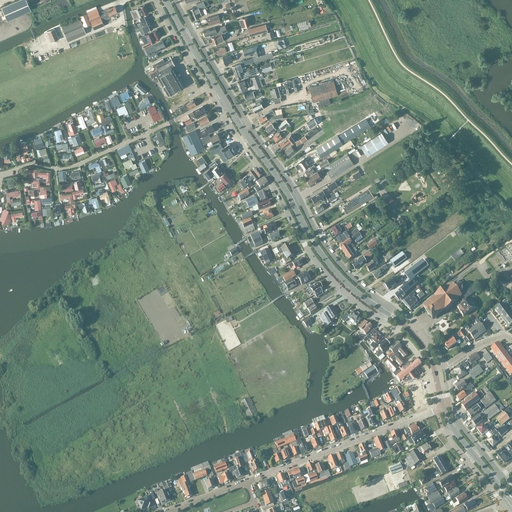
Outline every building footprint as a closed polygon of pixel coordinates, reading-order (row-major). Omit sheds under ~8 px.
[(33,9),(28,0),(17,0),(3,6),(9,20),(33,9)] [(199,9),(206,7),(203,1),(196,4),(197,6),(190,9),(194,19),(202,16),(199,9)] [(135,9),(136,11),(139,17),(148,13),(144,5),(135,9)] [(104,11),(99,13),(102,21),(110,18),(110,17),(118,13),(115,7),(109,9),(109,8),(103,10),(104,11)] [(97,9),(87,13),(91,24),(92,24),(94,30),(104,26),(102,21),(99,13),(97,9)] [(61,27),(66,38),(67,38),(68,41),(88,33),(87,29),(92,27),(91,24),(87,13),(81,16),(82,18),(61,27)] [(143,25),(150,22),(148,18),(149,18),(149,17),(148,15),(147,15),(146,15),(140,18),(143,25)] [(207,18),(209,25),(220,21),(218,15),(207,18)] [(153,29),(150,22),(143,25),(142,26),(145,32),(153,29)] [(265,24),(247,29),(249,36),(262,32),(267,31),(265,24)] [(227,32),(225,26),(216,28),(215,27),(203,31),(205,36),(206,36),(207,38),(211,37),(210,35),(212,34),(213,36),(217,34),(218,35),(227,32)] [(47,31),(52,42),(59,39),(59,38),(58,36),(54,28),(47,31)] [(151,42),(161,37),(157,29),(152,32),(141,37),(145,44),(142,46),(144,49),(152,44),(151,42)] [(224,41),(221,34),(211,38),(214,44),(224,41)] [(284,37),(276,39),(278,44),(281,43),(282,45),(286,44),(284,37)] [(346,38),(294,51),(296,59),(348,46),(346,38)] [(162,41),(145,49),(148,56),(149,56),(151,60),(158,57),(156,52),(166,48),(162,41)] [(219,55),(229,51),(226,45),(216,49),(219,55)] [(258,45),(242,50),(244,56),(254,53),(255,57),(261,55),(258,45)] [(232,59),(235,58),(233,54),(230,55),(223,58),(225,64),(233,61),(232,59)] [(155,68),(149,71),(152,77),(159,73),(159,74),(165,85),(163,87),(168,96),(183,88),(171,67),(175,65),(171,59),(169,60),(167,57),(163,59),(153,64),(155,68)] [(232,67),(231,68),(232,70),(233,70),(234,73),(242,70),(246,69),(245,65),(254,62),(253,58),(242,61),(242,64),(240,64),(240,63),(232,67)] [(270,63),(261,66),(263,73),(272,70),(270,63)] [(242,70),(234,73),(237,80),(241,78),(242,79),(248,76),(248,75),(253,73),(252,69),(246,71),(243,73),(242,70)] [(259,80),(257,75),(252,78),(256,89),(263,86),(261,79),(259,80)] [(247,88),(249,87),(247,82),(245,82),(244,80),(237,82),(241,91),(248,89),(247,88)] [(333,81),(309,88),(314,103),(338,95),(333,81)] [(277,86),(270,88),(272,95),(279,93),(277,86)] [(130,89),(120,92),(123,99),(132,96),(130,89)] [(254,95),(257,95),(255,91),(244,94),(246,100),(255,97),(254,95)] [(287,100),(286,95),(273,99),(274,104),(284,101),(287,100)] [(184,104),(184,105),(175,110),(172,111),(175,117),(178,115),(187,110),(187,111),(196,106),(193,100),(186,104),(186,103),(184,104)] [(252,107),(255,112),(263,108),(262,106),(266,104),(264,101),(260,103),(258,101),(255,102),(257,105),(252,107)] [(204,114),(206,113),(203,106),(193,111),(188,114),(190,119),(195,116),(197,119),(204,115),(204,114)] [(267,118),(271,115),(269,112),(258,118),(262,124),(268,120),(267,118)] [(201,126),(210,122),(207,116),(198,120),(199,122),(196,123),(198,127),(201,126)] [(314,118),(307,123),(310,129),(318,124),(314,118)] [(366,118),(338,136),(316,149),(322,157),(343,144),(342,143),(371,126),(366,118)] [(70,133),(78,130),(74,119),(67,122),(69,126),(67,127),(70,133)] [(286,119),(278,126),(281,130),(289,124),(286,119)] [(270,133),(272,132),(276,129),(275,127),(277,125),(274,121),(272,123),(265,128),(270,133)] [(186,133),(196,128),(194,123),(183,127),(186,133)] [(205,131),(202,132),(204,136),(207,135),(210,133),(210,134),(215,132),(214,130),(215,130),(214,127),(213,127),(212,125),(204,128),(205,131)] [(54,128),(57,140),(64,138),(62,127),(54,128)] [(315,129),(315,128),(311,131),(310,131),(304,135),(305,136),(300,139),(299,138),(294,142),(295,143),(291,146),(291,145),(285,150),(289,156),(295,151),(294,149),(298,146),(303,143),(302,143),(307,139),(313,135),(318,131),(316,128),(315,129)] [(191,154),(204,149),(195,130),(183,136),(191,154)] [(283,137),(286,135),(284,131),(280,134),(279,133),(273,137),(277,142),(283,137)] [(367,156),(388,142),(381,132),(360,146),(367,156)] [(100,140),(105,138),(104,134),(95,137),(97,144),(101,143),(100,140)] [(209,134),(200,138),(201,141),(203,144),(208,142),(211,141),(213,144),(220,140),(217,134),(210,137),(209,134)] [(286,138),(279,144),(283,148),(289,143),(290,144),(295,140),(291,135),(286,139),(286,138)] [(69,137),(71,144),(81,142),(80,138),(75,139),(74,136),(69,137)] [(68,140),(58,142),(59,148),(69,147),(68,140)] [(353,143),(351,140),(339,147),(341,150),(353,143)] [(219,145),(211,150),(213,155),(219,151),(225,160),(235,154),(228,143),(221,148),(219,145)] [(77,153),(85,150),(83,144),(74,147),(77,153)] [(331,170),(327,173),(331,179),(354,164),(347,154),(328,166),(331,170)] [(149,169),(154,167),(152,164),(148,166),(147,164),(151,162),(148,155),(137,160),(143,174),(149,171),(149,169)] [(110,161),(107,161),(106,156),(100,157),(101,165),(110,164),(110,161)] [(132,156),(123,160),(126,168),(132,165),(133,167),(138,165),(136,161),(134,162),(132,156)] [(92,173),(94,180),(103,178),(99,159),(88,162),(89,166),(96,164),(98,171),(92,173)] [(302,160),(297,163),(298,164),(296,165),(295,166),(297,169),(298,169),(301,168),(303,170),(307,168),(307,167),(309,166),(304,159),(302,160)] [(321,168),(329,163),(328,161),(327,160),(319,164),(321,168)] [(204,163),(197,167),(201,173),(208,168),(204,163)] [(311,167),(304,171),(308,176),(315,172),(321,168),(319,164),(315,167),(314,165),(311,167)] [(217,177),(223,173),(217,166),(211,170),(209,168),(203,173),(208,179),(214,174),(217,177)] [(249,175),(248,177),(250,180),(249,180),(252,184),(253,184),(262,177),(256,169),(249,175)] [(79,171),(70,173),(72,180),(81,178),(79,171)] [(120,175),(125,185),(132,181),(127,172),(120,175)] [(225,184),(231,178),(225,172),(219,177),(225,184)] [(321,178),(317,172),(310,176),(311,178),(307,180),(308,181),(307,182),(307,183),(307,184),(308,185),(309,186),(310,185),(311,186),(317,182),(316,180),(318,179),(319,180),(321,178)] [(452,184),(448,177),(451,176),(448,172),(441,176),(447,186),(452,184)] [(252,188),(254,186),(253,184),(252,184),(247,178),(243,181),(248,189),(251,187),(252,188)] [(268,185),(263,178),(255,182),(253,184),(254,186),(255,188),(254,188),(256,192),(268,185)] [(115,179),(112,180),(108,182),(112,191),(116,189),(114,185),(117,184),(115,179)] [(121,180),(117,182),(121,192),(125,190),(121,180)] [(330,191),(338,186),(335,181),(327,186),(330,191)] [(227,187),(223,183),(217,188),(221,192),(227,187)] [(50,186),(41,187),(40,188),(40,189),(40,198),(42,198),(42,202),(50,202),(50,201),(51,201),(51,197),(44,197),(44,194),(46,194),(46,190),(50,190),(50,186)] [(72,189),(73,195),(85,193),(84,187),(72,189)] [(12,193),(12,196),(21,194),(20,188),(7,190),(8,194),(12,193)] [(238,201),(251,192),(250,190),(249,190),(247,188),(235,196),(238,201)] [(105,196),(106,199),(110,199),(109,189),(103,190),(103,192),(100,192),(101,197),(105,196)] [(347,212),(373,196),(369,189),(342,205),(347,212)] [(315,203),(321,199),(322,200),(327,197),(323,190),(311,197),(315,203)] [(418,190),(412,195),(415,200),(422,195),(418,190)] [(258,205),(256,201),(259,200),(260,203),(268,200),(265,191),(257,194),(253,196),(254,198),(245,202),(248,209),(256,206),(258,205)] [(339,195),(337,192),(334,194),(324,200),(324,201),(321,203),(321,204),(316,207),(317,210),(316,210),(318,213),(319,212),(319,213),(326,208),(325,206),(332,201),(331,201),(336,198),(336,197),(339,195)] [(72,194),(62,195),(59,195),(60,200),(63,200),(63,199),(67,198),(67,199),(68,199),(69,203),(72,203),(73,204),(75,204),(75,202),(75,201),(74,201),(72,201),(72,194)] [(394,201),(389,194),(386,197),(381,199),(385,206),(389,203),(390,203),(394,201)] [(95,206),(101,204),(98,195),(89,197),(90,201),(94,200),(95,206)] [(86,201),(78,204),(79,209),(83,208),(82,209),(83,212),(89,210),(86,201)] [(259,204),(258,205),(256,206),(258,211),(270,206),(268,201),(259,204)] [(72,205),(64,206),(65,210),(69,209),(70,215),(74,215),(74,211),(73,211),(72,205)] [(264,215),(262,216),(260,217),(261,219),(265,218),(266,220),(273,217),(270,209),(263,212),(264,215)] [(42,211),(31,212),(32,217),(32,216),(33,220),(36,219),(36,216),(42,216),(42,211)] [(12,222),(16,221),(16,217),(22,216),(22,212),(11,214),(11,218),(12,218),(12,222)] [(10,220),(9,215),(3,213),(0,220),(8,224),(10,220)] [(246,234),(255,230),(250,219),(241,223),(246,234)] [(418,251),(448,234),(441,221),(410,239),(415,247),(417,246),(419,249),(417,251),(418,251)] [(271,231),(272,230),(275,228),(275,227),(276,227),(275,225),(274,225),(273,223),(265,226),(267,229),(264,230),(266,235),(272,232),(271,231)] [(340,230),(338,226),(331,231),(335,237),(342,233),(346,230),(344,227),(340,230)] [(349,239),(352,237),(358,232),(359,232),(357,229),(348,235),(346,232),(336,238),(341,245),(346,241),(349,239)] [(271,242),(272,241),(275,240),(275,239),(279,237),(278,235),(278,233),(277,233),(277,232),(269,235),(269,237),(267,237),(268,239),(267,240),(268,242),(271,241),(271,242)] [(358,232),(352,237),(354,241),(361,236),(358,232)] [(250,237),(247,238),(249,243),(260,238),(258,235),(251,238),(250,237)] [(260,238),(249,243),(252,248),(255,247),(255,248),(263,244),(260,238)] [(341,245),(339,246),(342,250),(345,255),(355,248),(349,239),(346,241),(341,245)] [(374,241),(367,246),(370,250),(377,245),(374,241)] [(233,245),(227,248),(231,256),(237,252),(233,245)] [(284,254),(291,251),(287,245),(283,248),(281,245),(276,248),(279,254),(282,252),(284,254)] [(262,249),(260,249),(261,252),(266,265),(273,262),(268,249),(267,246),(262,249)] [(355,248),(345,255),(349,260),(354,257),(357,255),(355,252),(357,251),(355,248)] [(460,249),(451,257),(455,262),(464,254),(460,249)] [(294,256),(291,251),(284,254),(285,257),(282,259),(286,265),(291,261),(289,258),(294,256)] [(358,262),(352,266),(355,270),(364,264),(364,265),(367,263),(365,261),(366,260),(372,256),(369,253),(364,257),(357,261),(358,262)] [(452,274),(472,259),(468,253),(448,268),(452,274)] [(295,269),(302,265),(299,260),(292,264),(288,266),(290,268),(293,266),(295,269)] [(409,281),(428,267),(423,260),(404,274),(409,281)] [(375,261),(366,267),(369,272),(376,268),(376,267),(378,266),(377,265),(377,264),(375,261)] [(381,273),(387,269),(385,265),(372,274),(375,279),(376,278),(377,279),(382,275),(381,273)] [(282,276),(283,278),(278,282),(280,285),(285,282),(296,276),(293,270),(282,276)] [(292,279),(284,284),(288,291),(296,286),(295,284),(297,283),(299,282),(302,285),(310,280),(306,272),(293,280),(292,279)] [(394,277),(385,283),(390,290),(399,283),(396,280),(394,277)] [(414,279),(395,295),(396,296),(396,297),(399,300),(400,299),(401,300),(405,296),(404,295),(418,283),(414,279)] [(436,298),(423,307),(432,320),(445,310),(446,311),(456,304),(458,307),(466,301),(465,300),(475,292),(469,284),(463,288),(458,281),(448,288),(447,287),(435,297),(436,298)] [(307,289),(311,295),(313,294),(314,295),(316,298),(322,294),(320,291),(322,290),(321,289),(322,289),(321,288),(322,287),(320,285),(319,285),(319,284),(318,284),(318,283),(311,287),(307,289)] [(421,302),(417,296),(422,292),(419,289),(414,292),(402,302),(405,306),(406,306),(410,311),(421,302)] [(307,309),(313,305),(310,299),(303,304),(307,309)] [(466,301),(458,307),(457,308),(461,313),(460,313),(463,318),(473,310),(475,308),(472,305),(470,306),(466,301)] [(499,316),(508,309),(505,306),(508,303),(507,301),(503,304),(495,310),(499,316)] [(303,312),(301,313),(303,316),(309,313),(310,315),(317,310),(313,305),(307,309),(306,309),(303,312)] [(322,313),(324,316),(322,317),(324,322),(323,322),(326,327),(333,323),(331,320),(337,317),(333,311),(334,310),(332,307),(322,313)] [(511,308),(511,307),(508,309),(499,316),(504,321),(511,315),(509,311),(511,309),(511,308)] [(190,327),(181,308),(174,311),(183,330),(190,327)] [(348,318),(356,325),(362,319),(354,311),(349,316),(346,314),(341,320),(344,323),(348,318)] [(306,327),(311,324),(308,318),(303,322),(306,327)] [(478,324),(474,327),(480,336),(486,331),(477,320),(475,321),(478,324)] [(364,321),(358,328),(361,330),(361,331),(366,335),(372,328),(372,327),(372,326),(370,324),(369,325),(367,323),(364,321)] [(480,336),(474,327),(470,330),(468,327),(465,328),(468,332),(474,340),(480,336)] [(380,335),(379,335),(377,332),(376,333),(373,330),(367,337),(363,341),(366,345),(367,343),(373,349),(383,338),(381,337),(381,336),(380,335)] [(445,344),(446,347),(446,348),(447,350),(448,349),(448,350),(457,344),(455,341),(457,339),(456,338),(460,335),(463,339),(466,337),(461,330),(454,335),(455,337),(445,344)] [(378,352),(375,355),(378,358),(383,353),(390,347),(385,341),(379,346),(380,348),(379,349),(377,351),(378,352)] [(393,354),(401,348),(397,343),(389,350),(390,351),(388,353),(389,354),(391,352),(393,354)] [(496,355),(503,350),(499,343),(491,349),(496,355)] [(398,357),(401,360),(407,355),(407,354),(407,353),(406,352),(405,352),(401,348),(396,353),(399,357),(398,357)] [(501,362),(508,356),(503,350),(496,355),(501,362)] [(468,358),(468,359),(472,364),(480,359),(476,353),(468,358)] [(395,354),(389,359),(385,363),(393,373),(392,374),(395,377),(396,377),(400,374),(402,372),(401,370),(399,368),(398,369),(392,363),(394,361),(400,367),(404,364),(401,360),(398,357),(395,354)] [(492,359),(488,354),(483,358),(487,364),(492,359)] [(506,368),(511,363),(511,360),(508,356),(501,362),(506,368)] [(415,359),(401,370),(402,372),(400,374),(396,377),(398,381),(401,380),(403,383),(417,380),(412,373),(421,366),(416,360),(415,359)] [(468,359),(461,364),(464,369),(464,370),(469,366),(467,364),(469,362),(471,365),(472,364),(468,359)] [(368,362),(360,368),(363,372),(371,366),(368,362)] [(373,366),(364,373),(368,379),(378,372),(379,374),(382,372),(376,364),(373,366)] [(456,373),(456,374),(464,369),(461,365),(454,370),(455,371),(454,372),(455,373),(456,373)] [(478,366),(468,373),(473,379),(483,372),(478,366)] [(464,369),(456,374),(458,375),(456,376),(459,380),(467,374),(464,370),(464,369)] [(459,393),(467,387),(463,380),(454,386),(459,393)] [(423,404),(425,404),(422,395),(419,395),(418,393),(422,392),(419,381),(417,381),(404,384),(404,388),(408,387),(410,395),(411,395),(412,398),(413,398),(416,406),(418,406),(423,405),(423,404)] [(399,387),(389,392),(396,406),(400,413),(402,412),(403,413),(404,412),(404,411),(406,410),(402,402),(398,396),(402,393),(399,387)] [(465,394),(471,390),(469,387),(456,397),(458,399),(457,399),(459,401),(460,402),(466,397),(465,394)] [(486,409),(496,401),(485,387),(475,394),(474,393),(464,401),(465,402),(462,405),(466,411),(480,400),(486,409)] [(393,401),(389,394),(384,397),(388,404),(393,401)] [(249,420),(256,416),(248,398),(241,402),(249,420)] [(488,421),(503,409),(498,402),(483,413),(482,413),(479,416),(471,421),(476,427),(483,422),(481,419),(485,416),(488,421)] [(486,410),(481,404),(480,403),(467,412),(471,418),(481,411),(483,413),(486,410)] [(390,418),(396,416),(393,408),(390,409),(388,406),(385,407),(386,411),(387,410),(390,418)] [(504,412),(496,419),(503,425),(511,417),(511,412),(508,408),(504,412)] [(364,419),(365,418),(369,427),(371,426),(371,427),(373,426),(373,425),(375,425),(372,418),(375,417),(372,409),(366,411),(367,413),(362,416),(364,419)] [(379,411),(383,421),(385,421),(386,421),(387,420),(389,419),(385,412),(384,412),(382,409),(379,411)] [(335,417),(329,420),(332,427),(337,425),(338,426),(337,426),(339,431),(340,431),(343,438),(349,436),(345,428),(343,429),(342,425),(339,424),(338,424),(335,417)] [(356,419),(357,421),(361,431),(366,428),(363,421),(362,417),(356,419)] [(325,421),(313,425),(316,433),(324,430),(326,437),(327,436),(328,440),(330,439),(331,443),(337,441),(331,427),(328,428),(325,421)] [(352,421),(346,424),(351,435),(357,432),(354,425),(352,421)] [(483,425),(477,429),(480,433),(479,434),(481,436),(482,436),(488,432),(492,437),(498,432),(497,432),(495,429),(492,432),(489,428),(494,424),(492,421),(485,426),(483,425)] [(415,425),(414,425),(404,431),(406,434),(410,432),(412,435),(419,431),(415,425)] [(492,437),(487,441),(493,447),(500,441),(498,438),(500,436),(501,437),(508,431),(505,426),(497,432),(498,432),(492,437)] [(311,436),(308,428),(302,431),(305,438),(311,436)] [(313,449),(319,447),(315,437),(314,437),(314,436),(316,435),(314,430),(310,431),(312,436),(311,437),(313,441),(310,442),(313,449)] [(421,431),(410,438),(415,445),(424,440),(423,438),(424,437),(421,431)] [(297,432),(293,433),(297,444),(298,446),(301,454),(308,452),(306,448),(308,447),(306,443),(300,445),(299,443),(301,442),(297,432)] [(390,434),(393,441),(390,442),(384,444),(387,452),(393,450),(391,445),(396,443),(400,442),(396,432),(393,433),(393,432),(391,433),(391,434),(390,434)] [(293,436),(284,440),(286,445),(290,444),(296,442),(293,436)] [(378,448),(383,446),(379,437),(373,440),(375,443),(374,444),(376,449),(372,451),(369,452),(372,459),(375,458),(381,455),(378,448)] [(277,449),(286,445),(284,440),(275,443),(277,449)] [(296,442),(290,444),(292,449),(290,450),(293,457),(299,455),(296,448),(298,447),(296,442)] [(361,445),(358,446),(362,456),(358,458),(355,459),(352,453),(345,456),(349,467),(357,464),(360,463),(368,460),(365,452),(367,451),(364,444),(363,444),(362,444),(361,445)] [(430,447),(429,447),(428,446),(428,447),(427,444),(418,449),(420,453),(422,452),(424,455),(431,450),(430,450),(431,449),(430,447)] [(278,452),(275,445),(271,447),(274,453),(275,456),(273,456),(276,464),(281,462),(279,454),(278,452)] [(284,461),(289,459),(286,451),(285,449),(279,452),(279,454),(281,453),(284,461)] [(504,463),(511,457),(505,449),(497,454),(504,463)] [(241,455),(242,457),(243,461),(248,459),(253,473),(259,470),(256,463),(260,461),(256,450),(252,451),(246,454),(245,454),(241,455)] [(416,450),(408,455),(407,453),(402,457),(410,468),(415,465),(422,461),(416,450)] [(338,454),(335,455),(339,465),(345,463),(341,453),(340,453),(339,453),(338,454)] [(337,466),(336,463),(333,456),(330,457),(328,457),(328,458),(327,458),(331,469),(337,466)] [(243,461),(242,457),(234,460),(238,471),(231,473),(233,477),(235,476),(236,479),(243,477),(240,469),(243,467),(245,466),(243,461)] [(437,468),(443,464),(439,457),(433,461),(435,465),(433,466),(435,470),(437,468)] [(227,469),(225,463),(213,467),(216,473),(227,469)] [(306,484),(317,479),(317,477),(318,476),(318,475),(316,470),(314,471),(312,464),(306,466),(308,474),(310,473),(311,474),(312,473),(312,475),(308,476),(307,475),(303,477),(306,484)] [(318,475),(318,476),(317,477),(317,479),(318,481),(320,480),(320,481),(330,477),(328,471),(325,472),(321,464),(315,466),(318,475)] [(448,472),(443,464),(437,468),(435,470),(439,477),(448,472)] [(391,475),(403,471),(400,465),(389,469),(391,475)] [(191,472),(186,474),(189,483),(206,477),(207,479),(206,479),(207,482),(205,482),(208,490),(214,487),(212,480),(211,480),(210,477),(213,476),(209,466),(203,469),(203,470),(192,474),(191,472)] [(295,481),(297,486),(305,483),(303,478),(301,478),(300,476),(301,476),(298,469),(292,471),(295,478),(297,478),(298,479),(295,481)] [(221,477),(217,479),(220,485),(223,483),(224,484),(230,481),(227,474),(226,471),(222,473),(223,476),(221,476),(221,477)] [(293,479),(295,478),(292,471),(287,473),(289,480),(288,480),(289,483),(294,481),(293,479)] [(283,474),(277,477),(280,485),(281,484),(283,489),(290,486),(288,481),(286,481),(283,474)] [(427,482),(424,476),(419,480),(422,485),(427,482)] [(450,476),(438,483),(442,489),(454,482),(453,481),(454,481),(454,480),(453,478),(452,478),(451,478),(450,476)] [(192,496),(189,489),(191,488),(190,484),(189,484),(186,477),(180,479),(183,485),(180,486),(182,492),(183,492),(186,498),(192,496)] [(274,484),(272,479),(267,481),(258,484),(260,490),(269,487),(269,486),(274,484)] [(436,492),(433,486),(432,483),(422,488),(427,497),(436,492)] [(447,493),(456,488),(453,483),(441,490),(442,493),(445,491),(447,493)] [(167,491),(168,491),(166,487),(164,488),(165,491),(161,492),(166,503),(170,501),(167,491)] [(450,499),(459,494),(456,489),(446,495),(448,498),(449,497),(450,499)] [(162,504),(166,503),(161,492),(158,493),(157,490),(154,491),(156,495),(157,494),(160,504),(161,503),(162,504)] [(149,496),(137,501),(141,510),(149,507),(150,508),(154,507),(151,500),(155,499),(152,492),(148,493),(149,496)] [(264,500),(271,498),(268,492),(262,494),(264,500)] [(283,503),(288,501),(285,492),(280,494),(283,503)] [(430,504),(441,498),(437,492),(427,498),(430,504)] [(464,494),(451,501),(453,505),(454,508),(459,505),(467,500),(466,498),(468,497),(466,495),(465,495),(464,494)] [(271,498),(264,500),(266,506),(273,504),(271,499),(273,498),(274,498),(274,499),(278,498),(277,495),(271,498)] [(441,498),(432,504),(435,509),(444,503),(441,498)] [(472,501),(464,506),(462,507),(462,506),(452,511),(464,511),(465,511),(467,511),(476,506),(475,506),(477,505),(477,504),(475,502),(474,501),(473,502),(472,501)]
